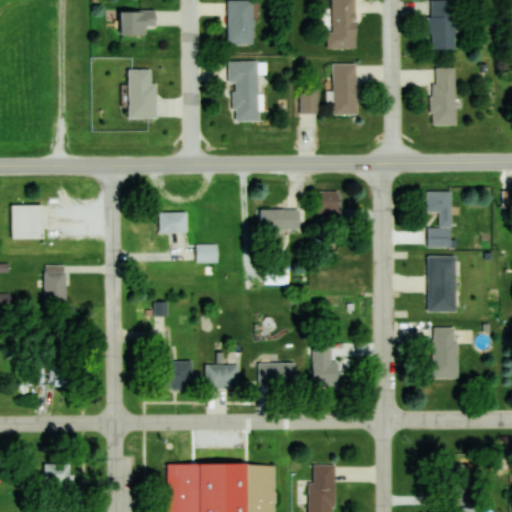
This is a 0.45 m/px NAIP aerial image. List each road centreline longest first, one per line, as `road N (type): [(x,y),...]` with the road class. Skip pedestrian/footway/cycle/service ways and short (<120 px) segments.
road 1 (residential): [(511,418),(0,425)]
road 2 (tertiary): [(0,165),(511,161)]
road 3 (residential): [(384,511),(381,163)]
road 4 (residential): [(116,511),(117,164)]
road 5 (residential): [(190,0),(191,164)]
road 6 (residential): [(391,162),(390,0)]
